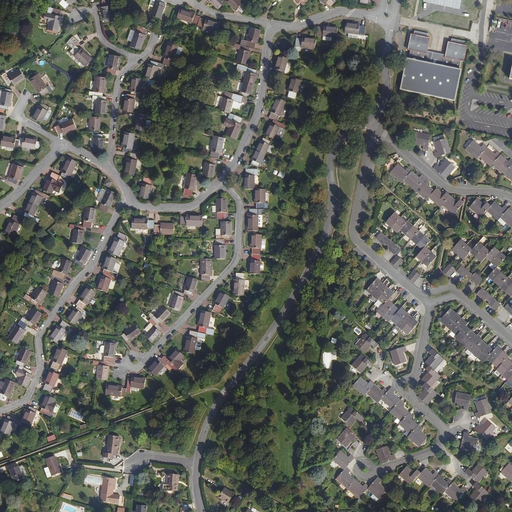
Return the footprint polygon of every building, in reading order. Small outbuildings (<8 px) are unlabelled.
[(70,7),(75,0),(61,0),(63,1),(62,1),(58,5),(64,11),(69,6),(70,7)] [(114,21),(111,6),(110,6),(108,0),(107,0),(100,2),(102,8),(100,8),(103,23),(114,21)] [(155,0),(155,2),(154,1),(149,16),(159,20),(165,5),(163,5),(164,0),(155,0)] [(240,15),(245,9),(240,5),(241,4),(236,0),(225,0),(224,2),(221,0),(207,0),(208,0),(207,1),(217,10),(224,3),(234,12),(235,10),(240,15)] [(330,0),(316,0),(323,5),(323,4),(328,8),(333,2),(330,0)] [(461,4),(462,0),(424,0),(424,2),(445,6),(461,9),(461,4)] [(47,8),(46,14),(44,13),(42,21),(47,22),(49,15),(50,15),(52,9),(47,8)] [(56,32),(60,18),(59,17),(60,11),(52,9),(50,15),(49,15),(47,22),(45,29),(56,32)] [(192,15),(193,14),(178,9),(175,19),(189,24),(190,25),(195,26),(195,27),(201,29),(201,30),(214,34),(217,24),(204,19),(203,21),(198,19),(198,17),(192,15)] [(362,36),(363,28),(357,27),(357,26),(343,23),(342,34),(346,34),(355,36),(355,35),(362,36)] [(139,50),(144,36),(142,35),(145,29),(137,27),(135,33),(130,31),(126,42),(130,43),(129,47),(139,50)] [(334,40),(335,29),(322,27),(322,29),(316,28),(315,36),(321,37),(320,38),(329,39),(334,40)] [(246,41),(244,47),(248,48),(252,50),(254,44),(256,44),(259,31),(249,28),(245,41),(246,41)] [(92,58),(80,49),(79,50),(74,47),(77,43),(70,38),(64,45),(71,50),(69,53),(73,57),(73,58),(85,67),(92,58)] [(313,51),(314,40),(300,38),(300,40),(294,39),(293,46),(292,50),(293,51),(297,52),(298,51),(299,49),(313,51)] [(176,48),(177,47),(166,44),(162,58),(163,59),(161,65),(163,65),(170,67),(171,62),(172,62),(174,56),(176,48)] [(245,66),(249,53),(247,52),(248,48),(244,47),(238,46),(233,44),(232,48),(238,50),(234,63),(245,66)] [(117,71),(119,57),(109,56),(107,69),(106,75),(114,76),(115,70),(117,71)] [(283,73),(286,59),(276,56),(272,69),(274,70),(272,74),(280,76),(282,72),(283,73)] [(154,81),(158,68),(162,69),(163,65),(161,65),(150,62),(149,66),(147,65),(144,78),(154,81)] [(25,79),(19,70),(8,77),(5,73),(2,75),(9,86),(12,84),(14,86),(25,79)] [(8,87),(12,84),(9,86),(2,75),(5,73),(4,71),(0,73),(0,75),(0,76),(3,80),(4,82),(8,87)] [(48,88),(39,74),(30,81),(38,94),(39,93),(43,98),(50,93),(47,88),(48,88)] [(105,115),(107,101),(105,101),(105,97),(101,97),(102,93),(104,93),(106,78),(94,76),(93,92),(88,91),(88,95),(92,96),(92,100),(96,100),(95,114),(105,115)] [(130,92),(129,95),(125,95),(125,98),(124,98),(122,111),(133,113),(134,99),(133,99),(134,96),(137,96),(138,93),(139,93),(141,79),(130,78),(128,91),(130,92)] [(296,95),(300,82),(289,79),(286,92),(287,92),(285,98),(293,100),(295,95),(296,95)] [(241,82),(238,96),(239,96),(243,97),(247,98),(248,95),(250,96),(253,85),(241,82)] [(10,107),(12,93),(11,93),(4,92),(2,92),(0,102),(0,109),(5,110),(8,110),(8,107),(10,107)] [(139,100),(140,97),(147,98),(148,94),(147,92),(145,92),(143,93),(139,92),(139,93),(138,93),(137,96),(134,96),(133,99),(134,99),(139,100)] [(241,104),(243,97),(239,96),(238,96),(225,92),(223,99),(222,98),(220,108),(219,111),(229,114),(233,101),(241,104)] [(278,117),(285,103),(275,98),(268,112),(270,113),(267,118),(272,121),(275,122),(277,117),(278,117)] [(43,120),(48,112),(47,111),(49,108),(42,104),(40,107),(38,106),(32,118),(41,123),(43,120)] [(144,132),(146,118),(150,119),(151,115),(137,113),(137,117),(135,117),(134,131),(144,132)] [(235,140),(241,125),(239,125),(241,119),(229,114),(227,118),(226,118),(223,126),(228,128),(225,136),(235,140)] [(99,131),(100,118),(89,118),(89,131),(89,135),(94,135),(94,138),(93,138),(93,152),(104,152),(104,139),(102,139),(102,135),(98,135),(98,131),(99,131)] [(76,129),(72,120),(59,125),(59,124),(54,127),(57,135),(63,133),(63,134),(76,129)] [(272,140),(278,128),(282,130),(284,127),(275,122),(272,121),(270,124),(268,123),(262,135),(272,140)] [(131,150),(134,134),(124,132),(121,148),(122,148),(121,152),(128,153),(130,153),(131,150)] [(428,146),(430,135),(415,132),(413,145),(423,146),(422,150),(427,151),(428,146)] [(18,146),(19,140),(16,139),(16,138),(3,135),(1,146),(14,148),(18,148),(18,146)] [(220,154),(223,138),(212,136),(209,152),(210,152),(209,158),(215,159),(217,160),(219,154),(220,154)] [(40,149),(41,142),(37,141),(37,139),(23,137),(23,138),(19,137),(19,140),(18,146),(21,146),(21,147),(35,150),(35,149),(40,149)] [(258,141),(250,160),(251,160),(249,164),(252,165),(255,167),(257,168),(259,164),(259,165),(268,146),(267,145),(269,142),(268,142),(261,138),(260,142),(258,141)] [(451,153),(446,139),(435,142),(435,143),(437,152),(434,153),(436,158),(440,157),(451,153)] [(490,167),(492,165),(511,181),(511,160),(510,159),(508,161),(501,155),(500,155),(496,151),(494,155),(483,145),(480,147),(473,141),(465,151),(476,160),(479,158),(490,167)] [(134,176),(136,161),(136,160),(137,155),(130,153),(128,153),(127,159),(126,159),(123,174),(134,176)] [(212,179),(215,165),(213,165),(215,159),(209,158),(206,157),(205,164),(204,163),(201,177),(212,179)] [(70,177),(77,163),(67,159),(61,173),(62,173),(60,177),(68,180),(69,177),(70,177)] [(455,168),(446,160),(440,168),(437,165),(433,169),(445,180),(455,168)] [(394,168),(391,173),(402,184),(406,179),(412,171),(408,168),(406,171),(398,164),(394,168)] [(19,181),(24,168),(13,165),(9,178),(10,178),(9,181),(17,184),(18,181),(19,181)] [(256,176),(256,170),(245,169),(245,175),(243,175),(243,188),(253,189),(254,176),(256,176)] [(426,200),(428,198),(439,208),(442,205),(453,215),(463,204),(463,203),(460,200),(457,202),(450,196),(446,192),(443,195),(436,189),(434,191),(427,184),(429,182),(421,175),(419,178),(412,171),(406,179),(404,181),(426,200)] [(52,195),(58,183),(57,182),(60,176),(52,173),(49,179),(48,178),(42,190),(52,195)] [(193,191),(197,176),(187,173),(183,189),(184,189),(183,195),(191,197),(192,191),(193,191)] [(149,199),(152,186),(151,185),(152,179),(143,178),(142,184),(140,184),(138,197),(149,199)] [(110,209),(117,194),(106,189),(100,204),(98,210),(106,213),(108,208),(110,209)] [(264,204),(265,190),(255,189),(254,203),(256,203),(256,210),(249,209),(248,216),(247,216),(247,231),(257,232),(257,228),(258,217),(261,217),(261,214),(262,210),(263,210),(264,210),(268,211),(268,204),(264,204)] [(33,193),(24,212),(25,212),(24,216),(37,223),(39,219),(33,216),(42,198),(49,201),(50,198),(36,191),(34,194),(33,193)] [(226,213),(226,199),(215,199),(215,212),(216,212),(216,218),(220,218),(224,219),(224,213),(226,213)] [(498,221),(500,218),(511,228),(511,227),(511,211),(504,205),(502,207),(495,201),(491,206),(487,202),(485,205),(478,199),(470,208),(481,218),(487,211),(498,221)] [(94,223),(96,209),(86,208),(84,221),(83,227),(84,227),(91,228),(92,223),(94,223)] [(397,233),(399,230),(405,235),(403,238),(407,241),(409,239),(422,250),(416,257),(427,267),(437,257),(425,247),(430,241),(407,221),(406,223),(395,213),(386,224),(397,233)] [(15,237),(21,225),(20,225),(23,219),(15,215),(13,221),(11,220),(5,232),(15,237)] [(201,226),(201,216),(186,215),(186,217),(181,217),(181,224),(186,224),(186,226),(201,226)] [(173,235),(173,224),(160,224),(160,225),(153,225),(153,221),(147,221),(147,220),(132,219),(131,229),(147,230),(147,229),(153,229),(153,233),(159,233),(159,234),(173,235)] [(216,236),(216,239),(215,239),(215,246),(214,246),(214,259),(225,259),(225,246),(224,245),(224,239),(229,240),(229,236),(230,236),(231,222),(224,222),(220,222),(220,230),(220,236),(216,236)] [(83,244),(85,231),(84,231),(84,227),(83,227),(71,225),(70,229),(74,230),(72,243),(83,244)] [(118,256),(124,242),(125,242),(127,236),(119,233),(117,239),(115,238),(109,252),(118,256)] [(383,246),(388,239),(380,233),(376,238),(377,238),(376,240),(383,246)] [(251,249),(250,261),(249,260),(248,274),(259,275),(259,269),(260,261),(259,261),(260,249),(261,249),(261,240),(262,235),(250,235),(249,248),(251,249)] [(473,250),(461,240),(452,250),(464,260),(470,252),(482,262),(486,258),(497,268),(506,257),(494,247),(490,252),(479,242),(473,250)] [(387,249),(394,256),(397,252),(400,249),(392,243),(387,249)] [(85,264),(91,252),(81,247),(75,260),(76,260),(74,263),(82,267),(84,264),(85,264)] [(108,293),(112,280),(116,282),(118,274),(113,272),(118,259),(108,255),(103,269),(105,269),(104,273),(105,273),(103,277),(102,277),(98,289),(108,293)] [(397,268),(403,261),(397,256),(391,263),(397,268)] [(63,284),(64,280),(66,274),(68,275),(73,263),(63,259),(62,263),(59,269),(58,271),(54,270),(51,279),(55,280),(50,293),(60,297),(64,284),(63,284)] [(211,275),(211,259),(200,259),(200,275),(201,275),(201,281),(209,281),(209,275),(211,275)] [(456,269),(450,264),(447,268),(453,273),(456,269)] [(475,273),(474,275),(470,272),(469,272),(461,266),(456,272),(464,278),(467,275),(478,285),(483,279),(475,273)] [(449,277),(453,273),(447,268),(445,269),(443,272),(449,277)] [(489,277),(505,292),(511,297),(511,295),(511,282),(496,268),(489,277)] [(414,283),(420,276),(414,271),(407,278),(414,283)] [(243,295),(244,279),(243,279),(244,274),(235,273),(235,279),(234,279),(233,295),(243,295)] [(194,293),(198,280),(188,276),(183,290),(184,290),(183,294),(191,296),(192,293),(194,293)] [(378,312),(383,317),(389,322),(391,320),(397,325),(402,330),(408,335),(419,323),(402,308),(400,310),(389,300),(394,294),(377,279),(367,291),(378,301),(375,304),(380,308),(378,311),(379,312),(378,312)] [(87,306),(97,292),(88,286),(78,299),(80,300),(76,305),(78,306),(76,309),(75,308),(67,319),(76,325),(84,315),(83,314),(85,311),(83,310),(87,305),(87,306)] [(40,304),(49,293),(40,287),(32,298),(28,296),(26,299),(30,303),(31,302),(37,306),(39,303),(40,304)] [(501,305),(482,288),(476,294),(484,301),(486,300),(487,298),(490,301),(489,303),(488,304),(495,311),(501,305)] [(179,311),(183,298),(182,298),(183,294),(175,291),(174,295),(173,295),(169,308),(179,311)] [(223,309),(229,297),(220,292),(213,303),(214,304),(212,309),(219,313),(222,308),(223,309)] [(148,315),(152,319),(149,322),(150,323),(153,326),(147,333),(145,335),(152,342),(161,333),(160,332),(163,329),(158,324),(161,322),(162,323),(171,313),(163,305),(154,315),(151,313),(148,315)] [(27,319),(25,322),(22,320),(19,325),(18,325),(9,338),(17,344),(26,331),(25,330),(29,325),(32,327),(34,324),(35,325),(43,314),(35,308),(27,319)] [(455,338),(461,343),(483,363),(487,359),(498,368),(496,370),(511,384),(511,363),(507,359),(508,356),(497,347),(494,350),(466,326),(468,324),(450,309),(440,321),(452,332),(457,336),(455,338)] [(208,328),(211,313),(200,311),(197,326),(199,327),(197,332),(190,331),(188,337),(187,337),(184,351),(194,354),(197,339),(197,337),(205,339),(206,334),(214,336),(215,330),(208,328)] [(59,343),(68,331),(68,330),(71,326),(64,321),(61,326),(60,325),(51,337),(59,343)] [(147,333),(153,326),(150,323),(145,329),(145,330),(147,333)] [(130,341),(142,333),(135,324),(124,332),(125,333),(122,335),(127,341),(129,339),(130,341)] [(380,344),(367,333),(357,344),(366,353),(373,345),(376,348),(380,344)] [(108,379),(109,366),(108,366),(108,363),(112,363),(113,357),(115,357),(117,344),(106,342),(104,356),(105,356),(104,362),(100,361),(100,364),(100,365),(99,365),(98,378),(108,379)] [(62,365),(68,350),(59,346),(53,361),(54,361),(52,367),(59,370),(62,365)] [(407,361),(404,352),(407,351),(405,346),(391,351),(396,365),(407,361)] [(28,388),(34,376),(32,375),(34,371),(24,367),(26,364),(27,364),(33,352),(23,348),(17,360),(19,361),(17,363),(21,365),(20,369),(24,371),(21,377),(18,383),(28,388)] [(168,369),(171,366),(172,367),(175,365),(180,360),(184,356),(177,348),(168,358),(164,356),(162,358),(160,356),(157,360),(156,359),(147,369),(155,376),(164,366),(168,369)] [(422,379),(426,383),(422,386),(425,389),(419,396),(419,397),(428,405),(438,393),(432,388),(441,376),(434,370),(444,359),(432,348),(429,352),(432,354),(425,362),(429,366),(426,369),(428,372),(422,379)] [(373,364),(362,354),(352,365),(361,373),(367,366),(370,368),(373,364)] [(184,364),(180,360),(175,365),(172,367),(173,368),(177,372),(179,370),(184,364)] [(55,387),(61,374),(51,370),(46,383),(47,383),(45,389),(52,392),(55,387)] [(145,388),(147,378),(133,376),(133,378),(129,377),(128,385),(132,386),(145,388)] [(378,402),(381,399),(392,409),(390,411),(397,418),(394,421),(398,424),(399,424),(398,423),(410,434),(407,436),(418,446),(427,438),(419,430),(421,428),(410,418),(412,416),(401,406),(403,403),(393,393),(395,391),(391,387),(388,391),(384,387),(382,390),(370,380),(368,382),(361,376),(353,385),(364,395),(366,392),(378,403),(378,402)] [(11,397),(17,383),(8,379),(1,392),(2,393),(0,397),(0,398),(7,402),(10,396),(11,397)] [(126,396),(127,388),(123,387),(123,386),(108,383),(107,394),(122,397),(122,395),(126,396)] [(470,407),(472,395),(457,392),(454,404),(464,406),(463,409),(469,410),(470,407)] [(56,402),(57,398),(48,394),(42,407),(43,407),(42,411),(54,417),(54,416),(56,413),(55,413),(51,411),(56,402)] [(492,413),(487,398),(475,402),(478,411),(475,413),(477,418),(481,417),(492,413)] [(392,409),(381,399),(378,402),(389,412),(390,411),(392,409)] [(32,425),(38,413),(37,413),(39,410),(31,406),(29,409),(28,409),(22,421),(25,422),(32,425)] [(360,421),(364,417),(351,406),(341,418),(350,426),(357,418),(360,421)] [(21,424),(22,421),(10,415),(8,419),(7,419),(2,431),(11,435),(17,423),(21,425),(21,424)] [(486,439),(497,427),(487,419),(481,427),(478,425),(474,429),(477,431),(486,439)] [(358,437),(347,427),(337,438),(346,446),(352,439),(355,441),(358,437)] [(476,451),(479,439),(469,437),(469,433),(464,432),(461,448),(476,451)] [(115,455),(118,437),(109,435),(106,452),(102,452),(102,457),(112,458),(112,455),(115,455)] [(396,459),(394,453),(391,454),(388,445),(376,449),(381,464),(396,459)] [(335,479),(358,499),(361,495),(366,489),(378,499),(386,490),(378,484),(380,481),(377,478),(368,487),(365,483),(362,486),(347,473),(349,471),(349,470),(346,467),(354,458),(350,454),(348,456),(340,450),(332,460),(344,469),(335,479)] [(58,464),(55,456),(46,459),(51,475),(62,471),(59,463),(58,464)] [(478,483),(488,472),(479,463),(472,471),(470,468),(469,467),(465,472),(477,482),(478,483)] [(511,465),(509,463),(501,472),(511,481),(511,465)] [(24,465),(9,469),(14,483),(28,478),(24,465)] [(428,488),(430,485),(441,495),(444,492),(455,502),(466,491),(462,487),(459,489),(452,483),(448,479),(446,482),(434,472),(432,475),(425,468),(420,473),(416,470),(413,473),(406,467),(398,476),(409,486),(417,477),(428,488)] [(176,470),(164,469),(163,480),(161,480),(160,486),(165,487),(175,488),(176,470)] [(83,482),(100,485),(97,499),(116,502),(117,494),(109,493),(110,489),(111,481),(113,481),(114,477),(101,476),(101,477),(84,474),(83,482)] [(479,504),(489,493),(478,483),(477,482),(473,486),(474,487),(476,489),(470,496),(479,504)] [(230,501),(235,490),(225,485),(219,496),(224,499),(225,498),(230,501)]
